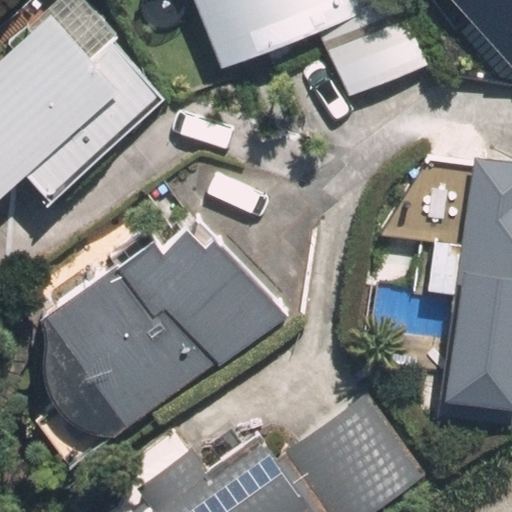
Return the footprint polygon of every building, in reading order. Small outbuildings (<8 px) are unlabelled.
[(122,40),(112,49),(68,0),(0,61),(0,197),(43,159),(65,184),(169,92),(122,40)] [(215,0),(238,57),(381,0),(215,0)] [(511,0),(481,0),(511,36),(511,0)] [(341,40),(359,88),(437,58),(419,11),(341,40)] [(511,141),(488,138),(454,400),(511,407),(511,141)] [(46,324),(112,428),(296,309),(233,234),(220,244),(199,224),(175,244),(166,229),(61,296),(70,309),(46,324)] [(339,511),(347,507),(350,511),(362,511),(430,466),(375,386),(293,442),(276,417),(137,511),(339,511)]
